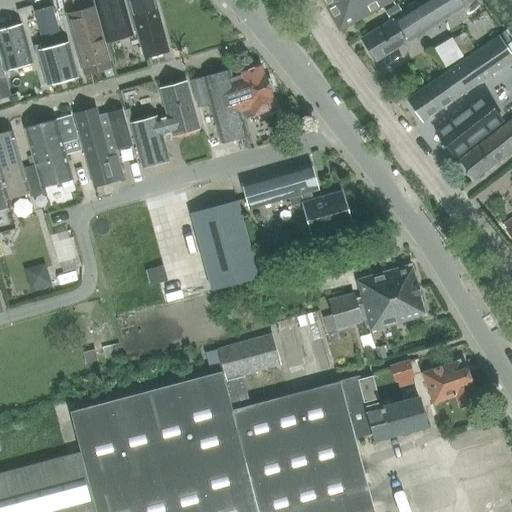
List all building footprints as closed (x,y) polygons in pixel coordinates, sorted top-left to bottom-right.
[(106,42),(133,34),(122,0),(95,0),(106,42)] [(128,0),(144,58),(168,51),(154,0),(128,0)] [(392,0),(338,0),(326,7),(339,31),(393,1),(392,0)] [(376,61),(463,8),(458,0),(424,0),(362,38),(376,61)] [(398,5),(388,12),(392,19),(403,12),(398,5)] [(35,12),(34,12),(43,44),(45,49),(63,44),(52,7),(35,12)] [(84,74),(111,67),(94,7),(67,14),(84,74)] [(0,48),(6,70),(33,63),(22,25),(0,30),(0,48)] [(423,122),(511,59),(511,57),(497,36),(408,99),(423,122)] [(43,44),(36,46),(47,85),(55,82),(78,76),(68,42),(63,44),(45,49),(43,44)] [(0,97),(9,95),(0,61),(0,97)] [(242,74),(231,78),(231,75),(193,85),(199,107),(210,104),(221,143),(247,136),(243,119),(276,107),(271,94),(274,89),(270,79),(264,76),(260,66),(241,73),(242,74)] [(160,90),(167,114),(131,124),(142,168),(169,161),(162,137),(172,134),(173,135),(199,128),(186,82),(160,90)] [(483,96),(435,132),(454,157),(502,120),(483,96)] [(98,116),(96,108),(74,114),(94,186),(115,180),(124,177),(116,150),(132,146),(122,109),(98,116)] [(45,186),(72,178),(62,142),(77,138),(71,115),(25,128),(42,187),(45,186)] [(475,180),(511,150),(511,118),(460,160),(475,180)] [(23,169),(12,131),(0,134),(0,178),(5,197),(29,190),(30,194),(42,191),(41,187),(35,165),(23,169)] [(313,199),(311,192),(319,190),(311,163),(241,183),(249,210),(289,198),(291,206),(302,204),(312,238),(350,227),(340,191),(313,199)] [(212,289),(257,277),(236,201),(191,213),(212,289)] [(511,218),(502,225),(511,239),(511,218)] [(311,280),(340,271),(335,257),(307,265),(311,280)] [(74,258),(61,262),(64,271),(77,267),(74,258)] [(363,306),(418,290),(411,265),(356,280),(361,297),(363,306)] [(363,306),(365,311),(370,331),(425,315),(418,290),(363,306)] [(363,306),(361,297),(356,298),(355,294),(330,300),(334,314),(323,317),(327,332),(337,329),(362,323),(360,312),(365,311),(363,306)] [(311,313),(297,317),(299,327),(314,323),(311,313)] [(373,511),(354,438),(377,432),(369,406),(367,401),(378,398),(372,377),(361,380),(360,376),(250,405),(242,376),(281,365),(272,335),(218,349),(220,354),(206,358),(210,374),(70,412),(81,451),(0,472),(0,511),(373,511)] [(120,343),(104,347),(106,358),(123,354),(120,343)] [(382,346),(375,348),(378,359),(386,357),(382,346)] [(96,350),(84,353),(87,363),(99,360),(96,350)] [(394,382),(398,381),(400,388),(413,384),(411,377),(414,376),(409,360),(389,366),(394,382)] [(464,374),(459,360),(422,373),(433,404),(455,396),(459,407),(476,401),(467,373),(464,374)] [(377,432),(378,438),(426,426),(418,398),(391,405),(390,400),(369,406),(377,432)]
